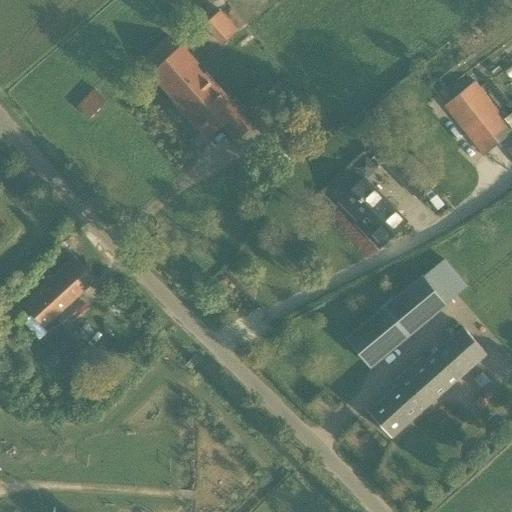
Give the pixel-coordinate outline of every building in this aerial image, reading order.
[(198,22),(216,46),(236,32),(218,8),(198,22)] [(196,65),(200,62),(194,56),(192,57),(182,46),(179,49),(169,38),(141,63),(175,102),(174,103),(189,121),(191,120),(208,138),(223,125),(237,140),(254,125),(207,72),(205,74),(196,65)] [(485,155),(511,132),(511,131),(474,83),(446,105),(485,155)] [(106,101),(94,90),(78,108),(90,119),(106,101)] [(384,164),(419,200),(436,183),(401,147),(384,164)] [(364,155),(369,160),(368,161),(375,168),(383,160),(377,153),(375,154),(370,149),(364,155)] [(361,228),(380,247),(406,222),(364,179),(341,201),(364,225),(361,228)] [(424,276),(348,339),(370,367),(446,304),(445,302),(467,285),(446,258),(424,276)] [(43,327),(96,280),(79,261),(42,294),(38,289),(22,303),(43,327)] [(98,362),(62,323),(45,339),(80,377),(98,362)] [(391,438),(486,354),(464,328),(426,362),(422,357),(395,381),(399,385),(369,412),(391,438)]
